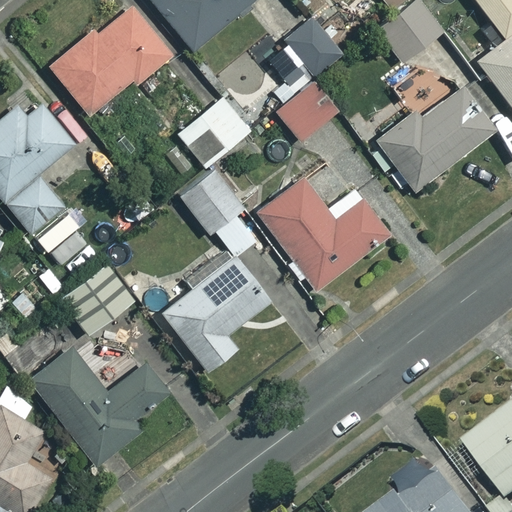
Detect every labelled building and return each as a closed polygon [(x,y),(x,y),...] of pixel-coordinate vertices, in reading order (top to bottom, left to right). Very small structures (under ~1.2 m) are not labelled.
[(243,0),(143,0),(184,49),(243,0)] [(433,27),(410,0),(400,0),(367,28),(393,60),(433,27)] [(511,1),(511,0),(466,0),(494,37),(467,58),(511,118),(511,1)] [(163,53),(123,3),(87,32),(84,28),(39,64),(79,113),(123,78),(127,82),(163,53)] [(334,52),(304,16),(277,39),(307,74),(334,52)] [(296,72),(275,47),(261,59),(282,84),(296,72)] [(329,108),(305,80),(268,111),(293,140),(329,108)] [(486,125),(452,82),(407,119),(399,109),(364,137),(407,189),(486,125)] [(66,141),(22,91),(0,110),(0,204),(25,233),(58,205),(30,173),(66,141)] [(241,129),(213,95),(169,131),(197,165),(241,129)] [(227,211),(235,204),(205,166),(170,194),(201,232),(205,228),(228,255),(249,237),(227,211)] [(321,213),(292,174),(246,208),(305,289),(380,233),(349,192),(321,213)] [(258,301),(224,257),(153,312),(197,369),(227,346),(217,332),(258,301)] [(126,295),(96,259),(50,297),(80,333),(126,295)] [(60,283),(46,262),(31,273),(46,294),(60,283)] [(97,392),(60,348),(21,381),(90,462),(132,427),(124,418),(158,389),(134,361),(97,392)] [(23,398),(1,385),(0,386),(0,504),(11,511),(38,465),(20,455),(37,427),(14,413),(23,398)] [(511,489),(511,401),(456,441),(495,495),(482,505),(486,511),(511,511),(511,497),(508,492),(511,489)] [(464,511),(429,464),(365,511),(464,511)]
